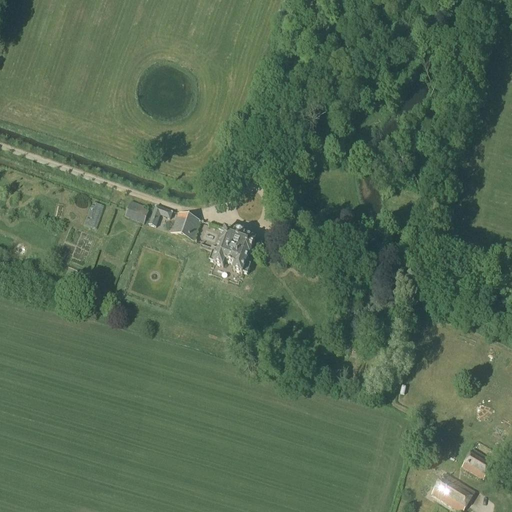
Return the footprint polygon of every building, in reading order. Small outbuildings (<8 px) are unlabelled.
[(143,226),(148,213),(143,211),(143,208),(131,204),(125,219),(138,223),(143,226)] [(170,221),(172,215),(155,209),(148,227),(156,230),(160,218),(170,221)] [(192,243),(199,223),(177,216),(171,237),(192,243)] [(250,257),(255,241),(224,230),(218,246),(220,247),(218,251),(201,245),(200,250),(212,254),(209,263),(214,264),(214,266),(222,269),(224,264),(234,267),(232,273),(242,276),(243,274),(247,276),(250,267),(245,265),(248,256),(250,257)] [(21,255),(27,259),(31,252),(25,249),(21,255)] [(362,347),(363,345),(359,343),(358,345),(354,344),(352,352),(363,356),(365,348),(362,347)] [(482,482),(494,463),(473,451),(462,470),(482,482)] [(455,511),(463,511),(474,495),(444,476),(431,497),(455,511)]
